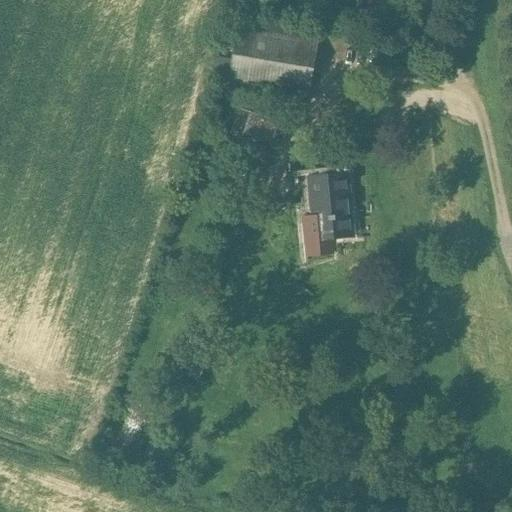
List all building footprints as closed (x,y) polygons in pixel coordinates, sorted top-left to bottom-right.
[(332,0),(279,0),(331,9),(332,0)] [(317,42),(238,28),(230,76),(308,90),(317,42)] [(276,118),(235,111),(231,135),(272,142),(276,118)] [(346,213),(342,174),(309,177),(313,216),(304,217),(306,239),(353,235),(351,213),(346,213)] [(167,439),(150,434),(144,458),(155,461),(157,453),(162,455),(167,439)] [(378,457),(391,458),(392,447),(379,446),(378,457)]
